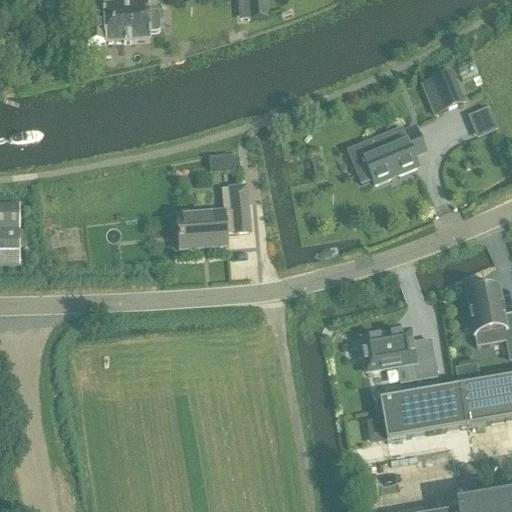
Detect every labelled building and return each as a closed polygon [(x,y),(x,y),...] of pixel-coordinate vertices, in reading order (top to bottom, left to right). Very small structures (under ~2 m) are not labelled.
[(265,1),(249,2),(250,22),(267,21),(265,1)] [(105,20),(86,21),(87,47),(106,47),(106,48),(150,46),(150,36),(157,35),(160,33),(159,18),(156,15),(149,16),(148,6),(104,8),(105,20)] [(442,115),(463,106),(451,77),(430,85),(442,115)] [(20,93),(18,78),(1,80),(2,95),(20,93)] [(374,189),(417,171),(412,160),(425,155),(414,131),(402,136),(401,132),(347,155),(361,188),(372,183),(374,189)] [(237,159),(226,160),(228,175),(235,175),(239,174),(237,159)] [(233,238),(250,237),(246,190),(221,193),(223,216),(177,220),(180,254),(226,250),(225,237),(233,236),(233,238)] [(19,210),(0,210),(0,267),(20,267),(19,261),(19,245),(19,210)] [(493,290),(471,295),(471,298),(467,299),(476,351),(507,346),(510,364),(511,363),(511,317),(503,319),(498,294),(494,294),(493,290)] [(435,379),(430,345),(410,348),(408,336),(361,344),(361,348),(357,348),(359,362),(364,361),(366,376),(413,368),(415,382),(435,379)] [(511,381),(458,391),(465,431),(511,423),(511,381)] [(465,431),(458,391),(379,405),(386,445),(465,431)] [(511,511),(511,499),(455,510),(455,511),(511,511)]
